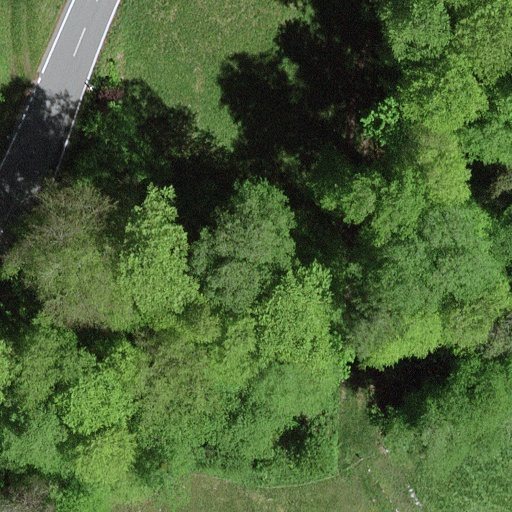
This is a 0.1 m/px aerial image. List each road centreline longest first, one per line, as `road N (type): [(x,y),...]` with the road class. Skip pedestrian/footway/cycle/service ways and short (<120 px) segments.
road 1 (track): [(383,0),(355,132),(363,437),(375,468),(413,511)]
road 2 (tertiary): [(93,0),(0,206)]
